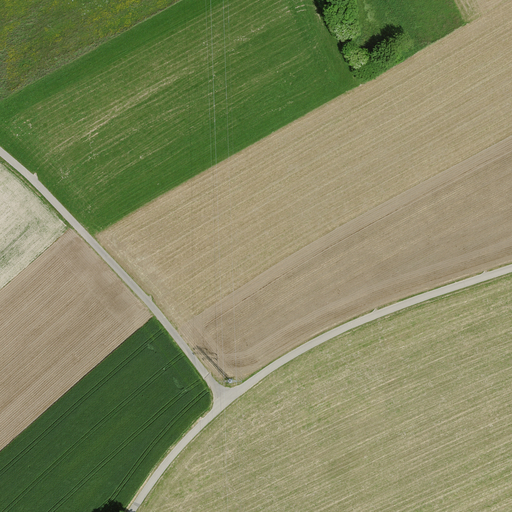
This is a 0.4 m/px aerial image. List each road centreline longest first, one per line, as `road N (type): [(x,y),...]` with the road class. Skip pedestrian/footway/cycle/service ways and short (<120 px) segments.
road 1 (unclassified): [(511,272),(343,332),(225,402),(171,456),(132,511)]
road 2 (track): [(0,151),(156,306),(225,402)]
